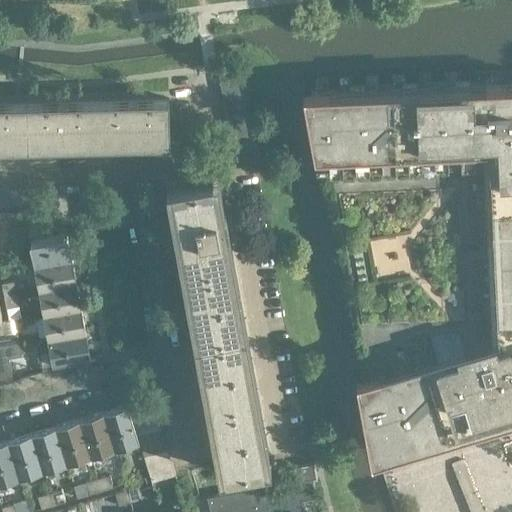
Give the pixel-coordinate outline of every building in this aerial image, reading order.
[(217,71),(218,73),(220,82),(244,78),(241,66),(217,71)] [(244,78),(220,82),(222,94),(246,90),(244,78)] [(511,511),(511,82),(310,91),(303,92),(314,153),(321,153),(362,376),(356,378),(370,454),(378,451),(396,511),(511,511)] [(246,90),(222,94),(224,106),(248,102),(246,90)] [(169,97),(98,99),(99,143),(170,141),(169,97)] [(98,99),(27,101),(28,146),(99,143),(98,99)] [(27,101),(0,102),(0,146),(28,146),(27,101)] [(248,102),(224,106),(226,118),(251,114),(248,102)] [(251,114),(226,118),(229,130),(253,125),(251,114)] [(253,125),(229,130),(231,141),(255,137),(253,125)] [(255,137),(231,141),(233,153),(258,149),(255,137)] [(258,149),(233,153),(236,165),(260,161),(258,149)] [(212,172),(166,181),(167,183),(172,182),(225,468),(219,469),(219,471),(265,462),(225,241),(233,240),(226,206),(219,207),(212,172)] [(18,212),(19,236),(30,236),(30,238),(31,238),(30,211),(18,212)] [(43,211),(30,211),(31,238),(44,235),(43,211)] [(6,212),(7,236),(19,236),(18,212),(6,212)] [(31,238),(30,238),(35,263),(71,256),(67,231),(44,235),(31,238)] [(71,256),(35,263),(39,288),(76,281),(71,256)] [(14,279),(1,282),(3,294),(16,292),(14,279)] [(76,281),(39,288),(44,312),(81,306),(76,281)] [(16,292),(3,294),(6,307),(18,304),(16,292)] [(81,306),(44,312),(49,337),(85,330),(81,306)] [(4,332),(7,343),(7,345),(20,342),(18,330),(4,332)] [(39,340),(37,343),(43,369),(54,366),(53,362),(54,362),(90,355),(85,330),(49,337),(39,338),(39,340)] [(7,345),(9,355),(9,357),(22,355),(20,342),(7,345)] [(7,343),(0,344),(0,356),(9,355),(7,345),(7,343)] [(0,356),(0,369),(11,367),(9,357),(9,355),(0,356)] [(11,367),(0,369),(0,381),(14,379),(11,367)] [(128,403),(104,410),(114,446),(139,439),(137,433),(134,422),(130,410),(128,403)] [(153,403),(130,410),(134,422),(150,417),(157,415),(153,403)] [(104,410),(80,417),(90,453),(114,446),(104,410)] [(150,417),(134,422),(137,433),(153,429),(161,427),(157,415),(150,417)] [(80,417),(56,424),(66,460),(90,453),(80,417)] [(56,424),(32,432),(42,467),(66,460),(56,424)] [(137,433),(139,439),(141,445),(156,440),(164,438),(161,427),(153,429),(137,433)] [(32,432),(8,439),(18,474),(42,467),(32,432)] [(156,440),(141,445),(144,456),(160,452),(168,450),(164,438),(156,440)] [(8,439),(0,441),(0,479),(18,474),(8,439)] [(160,452),(144,456),(147,468),(171,461),(168,450),(160,452)] [(171,461),(147,468),(151,480),(175,474),(171,461)] [(211,511),(304,511),(302,500),(315,497),(312,480),(317,478),(314,462),(294,465),(296,480),(207,495),(211,511)] [(109,474),(97,477),(101,489),(113,485),(109,474)] [(101,489),(97,477),(85,481),(89,493),(101,489)] [(138,485),(126,488),(130,500),(142,497),(138,485)] [(61,488),(49,491),(53,504),(65,500),(61,488)] [(130,500),(126,488),(115,491),(118,504),(130,500)] [(53,504),(49,491),(37,495),(41,507),(53,504)] [(91,499),(78,502),(81,511),(92,511),(94,511),(91,499)] [(16,511),(13,502),(1,505),(2,511),(16,511)] [(80,511),(78,503),(66,507),(67,511),(80,511)]
